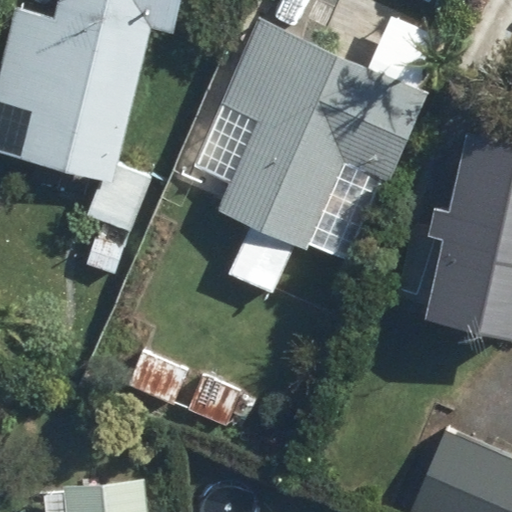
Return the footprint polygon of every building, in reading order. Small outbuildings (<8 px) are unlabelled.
[(70,0),(67,14),(23,3),(0,102),(0,144),(125,174),(161,22),(184,27),(190,0),(70,0)] [(438,85),(262,13),(201,163),(237,178),(225,205),(317,242),(353,155),(402,175),(438,85)] [(511,126),(480,120),(438,309),(511,325),(511,126)] [(178,398),(194,362),(149,343),(134,378),(178,398)] [(207,367),(191,404),(233,422),(249,385),(207,367)] [(511,511),(511,448),(454,423),(417,506),(431,511),(511,511)] [(160,511),(157,471),(74,479),(74,486),(53,488),(55,511),(160,511)]
